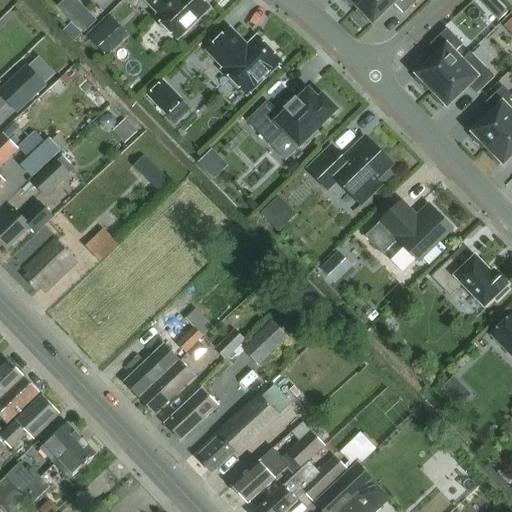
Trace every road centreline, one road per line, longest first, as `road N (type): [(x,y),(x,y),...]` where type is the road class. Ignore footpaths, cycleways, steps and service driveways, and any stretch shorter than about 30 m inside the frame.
road 1 (tertiary): [(199,511),(0,301)]
road 2 (unclassified): [(511,221),(366,71)]
